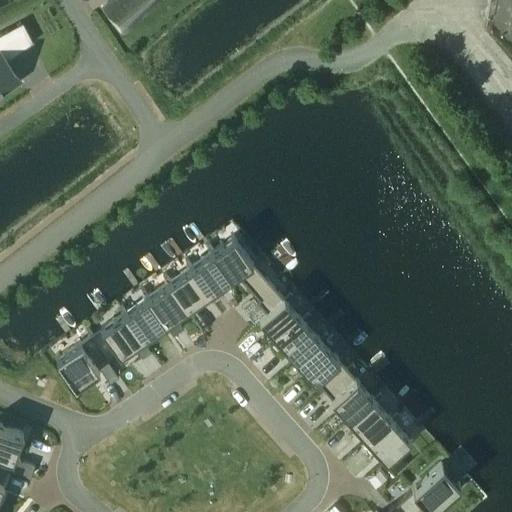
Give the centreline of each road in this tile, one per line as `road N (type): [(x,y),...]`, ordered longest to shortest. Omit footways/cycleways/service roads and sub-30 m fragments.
road 1 (residential): [(90,432),(202,360),(231,367),(316,464),(315,489),(292,511)]
road 2 (residential): [(165,146),(269,66),(347,61),(380,42)]
road 3 (residential): [(0,277),(165,146)]
road 4 (track): [(511,100),(426,2)]
road 5 (residential): [(101,56),(0,128)]
